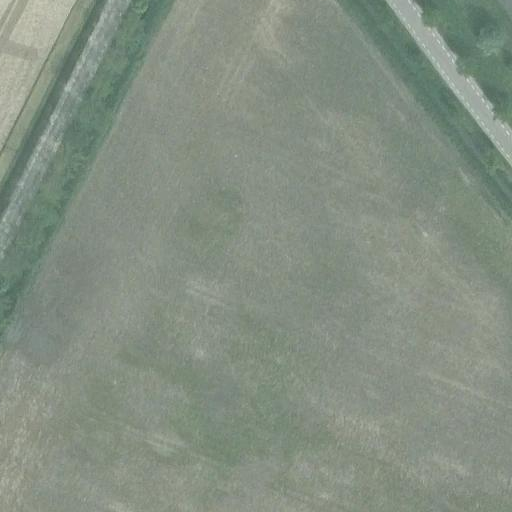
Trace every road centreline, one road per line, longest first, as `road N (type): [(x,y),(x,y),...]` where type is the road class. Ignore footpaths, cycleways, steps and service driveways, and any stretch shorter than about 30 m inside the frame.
road 1 (unclassified): [(0,244),(121,0)]
road 2 (unclassified): [(511,148),(397,0)]
